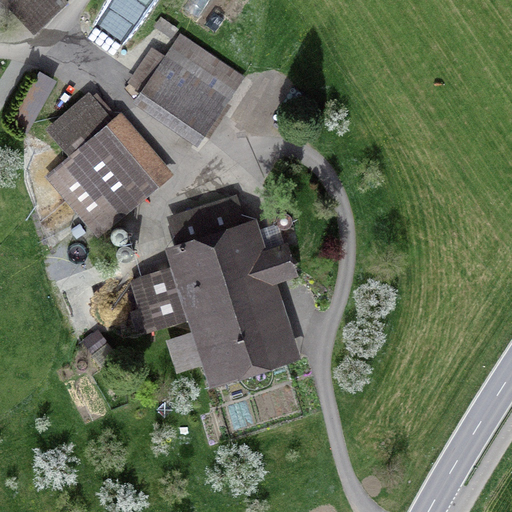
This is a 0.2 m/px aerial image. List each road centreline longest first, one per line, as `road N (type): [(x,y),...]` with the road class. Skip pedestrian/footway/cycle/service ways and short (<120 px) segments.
road 1 (track): [(45,58),(91,79),(192,153),(285,146),(323,170),(344,210),(349,247),(323,377),(343,462),(365,511)]
road 2 (secondary): [(428,511),(511,372)]
